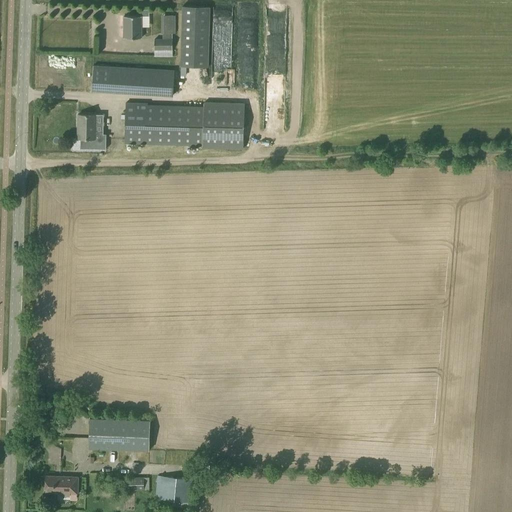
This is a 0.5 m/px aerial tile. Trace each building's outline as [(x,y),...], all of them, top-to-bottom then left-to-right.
[(207,67),(209,7),(182,6),(180,66),(207,67)] [(161,15),(161,33),(175,33),(175,15),(161,15)] [(141,16),(124,16),(124,38),(141,38),(141,27),(149,27),(149,16),(141,16)] [(172,49),(172,39),(154,39),(154,49),(172,49)] [(93,65),(91,90),(173,95),(174,70),(93,65)] [(243,148),(244,104),(203,102),(203,106),(147,105),(147,103),(126,103),(125,131),(125,141),(202,143),(202,147),(243,148)] [(78,114),(77,138),(80,138),(80,148),(106,149),(106,134),(103,134),(103,131),(96,131),(96,114),(78,114)] [(54,413),(69,414),(69,406),(54,405),(54,413)] [(89,448),(149,450),(150,420),(90,418),(89,448)] [(46,475),(45,492),(60,493),(60,495),(70,496),(70,494),(78,494),(79,476),(46,475)] [(155,498),(190,502),(193,480),(158,475),(155,498)] [(122,490),(149,490),(149,478),(122,477),(122,490)]
